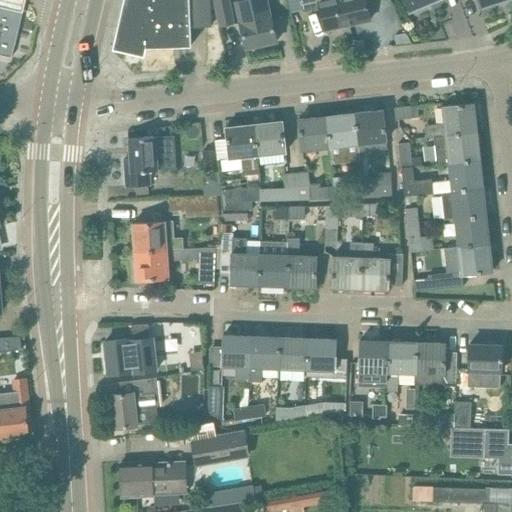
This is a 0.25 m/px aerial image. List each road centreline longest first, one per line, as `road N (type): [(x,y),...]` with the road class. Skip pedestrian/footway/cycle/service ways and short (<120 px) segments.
road 1 (residential): [(511,314),(364,307),(308,318),(69,307)]
road 2 (residential): [(498,61),(75,103)]
road 3 (unclassified): [(46,101),(38,227),(46,307)]
road 4 (unclassified): [(69,307),(75,103)]
road 5 (unclassified): [(46,307),(68,452)]
road 6 (unclassified): [(68,452),(69,307)]
road 7 (residential): [(511,191),(498,61)]
